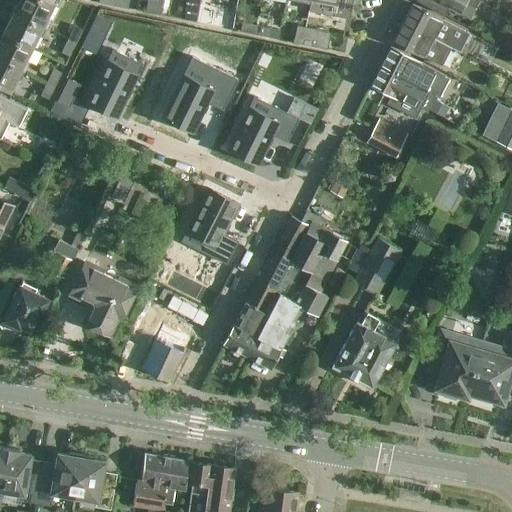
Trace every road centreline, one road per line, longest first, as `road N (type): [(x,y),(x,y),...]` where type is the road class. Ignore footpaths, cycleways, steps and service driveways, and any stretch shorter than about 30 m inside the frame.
road 1 (residential): [(191,385),(390,0)]
road 2 (tertiary): [(328,450),(0,393)]
road 3 (tertiary): [(511,480),(328,450)]
